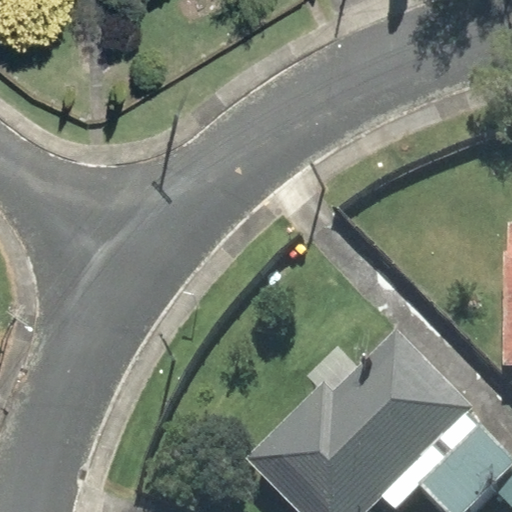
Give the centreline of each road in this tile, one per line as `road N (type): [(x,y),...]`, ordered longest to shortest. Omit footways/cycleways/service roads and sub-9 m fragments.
road 1 (residential): [(511,23),(455,33),(365,70),(249,147),(119,253)]
road 2 (residential): [(119,253),(81,321),(23,466),(15,511)]
road 3 (residential): [(0,162),(119,253)]
